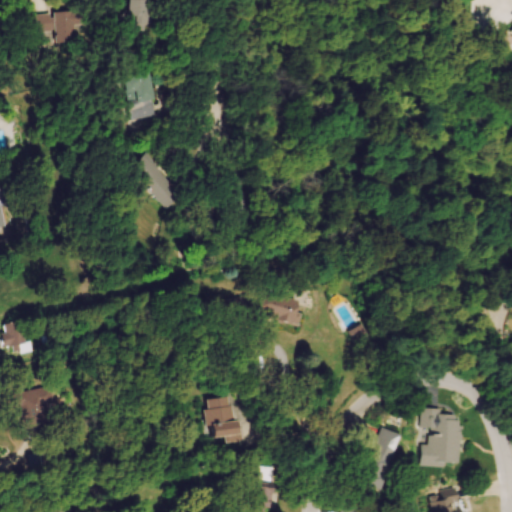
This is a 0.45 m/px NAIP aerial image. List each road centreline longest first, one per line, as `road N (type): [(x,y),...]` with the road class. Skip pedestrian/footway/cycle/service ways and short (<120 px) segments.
road 1 (residential): [(311,511),(327,452),(346,425),(392,385),(420,379)]
road 2 (residential): [(508,511),(505,461),(480,398),(447,380),(420,379)]
